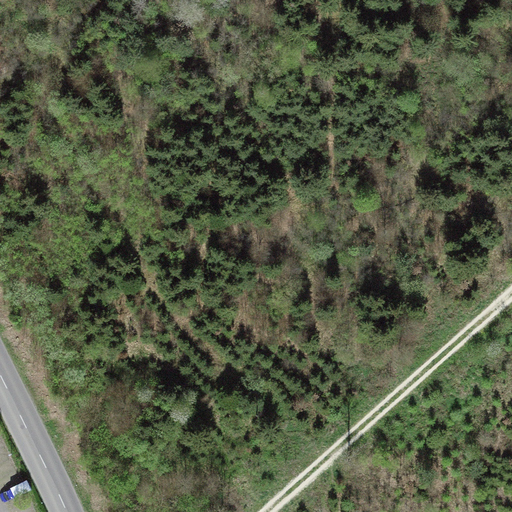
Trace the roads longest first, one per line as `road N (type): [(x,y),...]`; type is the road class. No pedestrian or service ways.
road 1 (track): [(268,511),(511,290)]
road 2 (tertiary): [(0,376),(65,511)]
